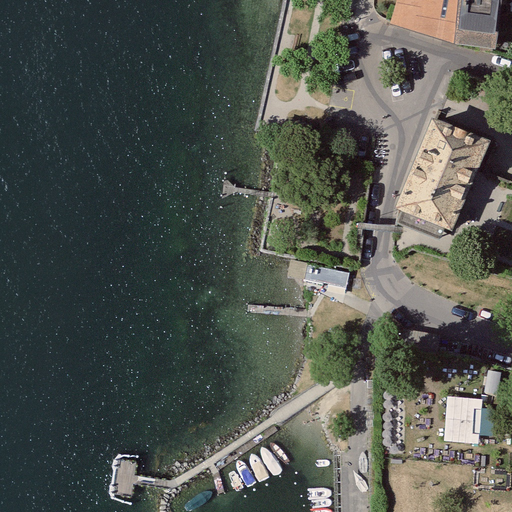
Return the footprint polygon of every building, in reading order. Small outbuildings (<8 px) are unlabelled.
[(460,0),(399,0),(394,21),(455,39),(460,0)] [(460,0),(455,39),(494,44),(500,0),(460,0)] [(308,143),(313,127),(287,119),(282,136),(308,143)] [(436,124),(401,209),(449,228),(484,143),(436,124)] [(308,263),(291,260),(291,261),(289,277),(294,278),(304,280),(304,279),(346,288),(350,273),(308,264),(308,263)] [(438,335),(403,329),(400,346),(435,352),(438,335)] [(482,400),(448,398),(444,441),(478,442),(482,400)]
